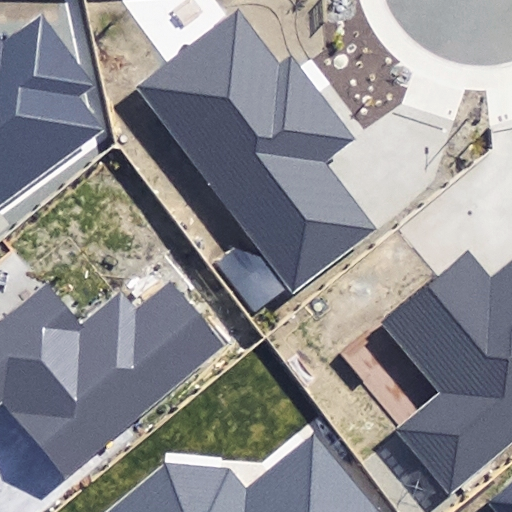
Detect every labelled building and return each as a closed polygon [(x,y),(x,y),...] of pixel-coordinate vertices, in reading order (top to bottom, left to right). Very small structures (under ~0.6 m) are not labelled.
[(128,88),(291,294),(374,229),(322,163),(353,139),(289,58),(283,63),(236,3),(128,88)] [(0,205),(103,130),(76,93),(90,83),(40,15),(4,41),(0,35),(0,205)] [(397,431),(450,496),(511,446),(511,262),(490,280),(469,254),(384,322),(443,394),(397,431)] [(0,401),(2,400),(65,475),(218,347),(168,288),(134,317),(119,299),(83,330),(44,284),(0,321),(0,401)] [(379,511),(313,432),(246,487),(232,470),(165,463),(105,511),(379,511)] [(511,511),(511,482),(488,502),(496,511),(511,511)]
